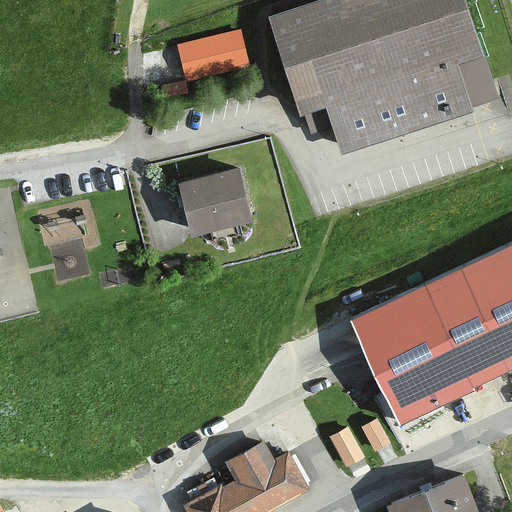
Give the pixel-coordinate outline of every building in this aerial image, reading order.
[(456,0),(292,0),(257,11),(290,113),(317,104),(331,149),(463,107),(449,61),(473,54),(456,0)] [(174,38),(182,72),(242,58),(234,25),(174,38)] [(168,178),(182,231),(241,216),(227,163),(168,178)] [(440,320),(469,378),(511,357),(511,237),(421,280),(440,320)] [(440,320),(366,358),(395,416),(469,378),(440,320)] [(387,414),(370,419),(379,445),(396,439),(387,414)] [(335,432),(353,464),(372,453),(355,421),(335,432)] [(195,508),(196,511),(273,511),(310,493),(293,458),(281,465),(269,442),(230,461),(242,484),(195,508)] [(389,506),(391,511),(478,511),(466,478),(389,506)]
